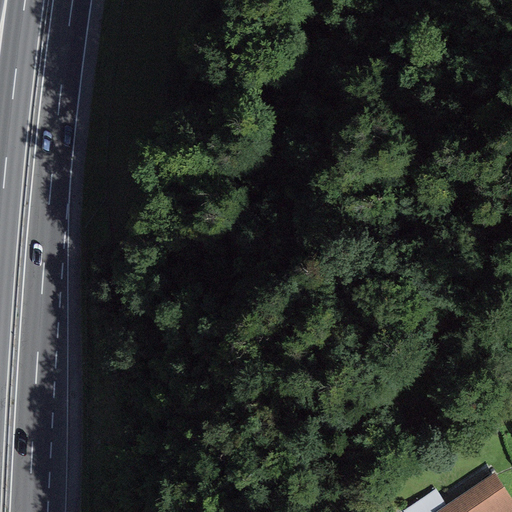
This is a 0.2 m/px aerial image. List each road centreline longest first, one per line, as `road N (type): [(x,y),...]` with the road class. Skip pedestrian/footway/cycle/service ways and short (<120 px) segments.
road 1 (trunk): [(30,511),(44,257),(72,0)]
road 2 (trunk): [(25,0),(0,243)]
